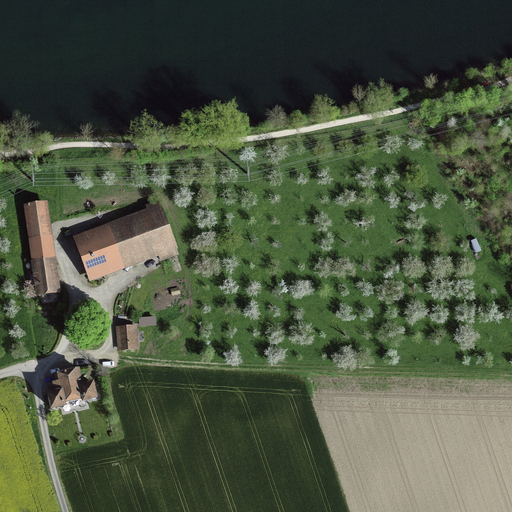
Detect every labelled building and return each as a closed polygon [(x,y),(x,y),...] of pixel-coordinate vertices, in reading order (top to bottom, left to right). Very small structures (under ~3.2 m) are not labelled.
[(23,205),(31,261),(56,258),(48,201),(23,205)] [(90,282),(109,275),(159,257),(161,262),(179,255),(177,250),(178,250),(160,201),(145,206),(147,210),(73,237),(90,282)] [(31,261),(36,296),(60,293),(56,258),(31,261)] [(137,325),(116,327),(118,351),(139,350),(137,325)] [(94,382),(83,384),(80,368),(53,374),(55,383),(52,383),(54,392),(51,393),(46,394),(50,411),(66,408),(66,404),(82,401),(82,403),(98,400),(94,382)]
